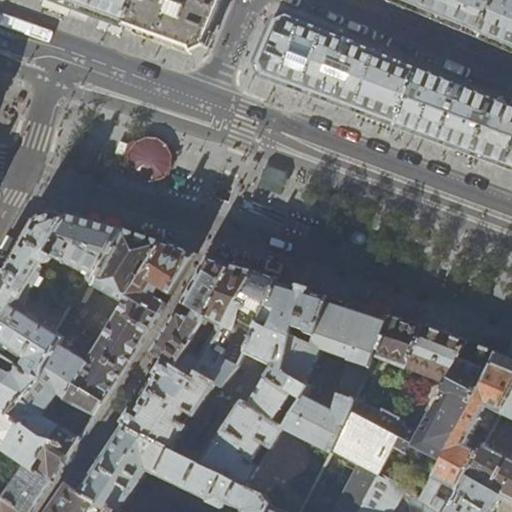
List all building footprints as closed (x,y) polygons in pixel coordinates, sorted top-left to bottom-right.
[(55,0),(95,15),(124,26),(134,0),(55,0)] [(191,51),(206,44),(223,0),(134,0),(124,26),(146,34),(153,37),(191,51)] [(385,0),(450,26),(476,37),(492,0),(385,0)] [(511,0),(492,0),(476,37),(511,51),(511,0)] [(327,102),(396,127),(419,66),(376,49),(350,38),(329,30),(289,13),(279,17),(274,19),(255,63),(259,70),(259,71),(262,78),(327,102)] [(421,137),(474,156),(495,97),(474,89),(454,81),(429,70),(419,66),(396,127),(421,137)] [(511,104),(495,97),(474,156),(482,159),(511,170),(511,104)] [(137,170),(172,170),(172,142),(136,143),(137,170)] [(263,167),(260,176),(288,186),(292,177),(290,169),(270,161),(263,167)] [(5,273),(0,270),(0,348),(2,345),(24,359),(18,368),(39,381),(42,376),(62,341),(54,336),(86,279),(94,283),(124,229),(74,215),(68,213),(67,216),(60,214),(59,213),(35,222),(17,254),(5,273)] [(161,315),(131,298),(164,242),(137,233),(124,229),(94,283),(86,279),(54,336),(62,341),(42,376),(39,381),(12,413),(9,418),(72,452),(93,420),(161,315)] [(364,233),(355,230),(353,231),(351,232),(349,235),(350,238),(352,240),(362,243),(363,243),(365,242),(367,239),(367,237),(366,235),(364,233)] [(197,256),(197,255),(197,254),(164,242),(131,298),(161,315),(170,300),(197,256)] [(153,351),(166,361),(176,367),(207,317),(204,315),(233,266),(211,259),(181,306),(153,351)] [(252,271),(233,266),(204,315),(207,317),(176,367),(195,377),(198,373),(227,328),(234,310),(257,273),(252,271)] [(261,274),(257,273),(234,310),(227,328),(198,373),(219,384),(224,386),(240,365),(247,352),(277,282),(278,279),(261,274)] [(285,285),(277,282),(247,352),(276,367),(252,403),(246,399),(203,465),(247,487),(248,487),(288,429),(306,398),(311,390),(284,373),(291,335),(314,344),(330,298),(316,294),(291,286),(285,285)] [(331,297),(330,298),(314,344),(291,335),(284,373),(311,390),(321,376),(318,374),(315,372),(328,351),(344,357),(350,360),(329,410),(320,405),(306,398),(288,429),(304,438),(333,453),(353,413),(370,371),(390,316),(361,307),(331,297)] [(406,322),(390,316),(370,371),(353,413),(333,453),(358,466),(334,511),(361,511),(381,474),(424,501),(483,389),(498,352),(488,349),(416,325),(406,322)] [(511,357),(503,354),(498,352),(483,389),(424,501),(442,511),(447,511),(480,453),(466,446),(477,425),(491,433),(502,413),(511,393),(511,357)] [(153,380),(124,425),(173,451),(175,451),(219,384),(198,373),(195,377),(176,367),(166,361),(153,380)] [(0,498),(20,511),(31,511),(43,495),(72,452),(9,418),(12,413),(39,381),(18,368),(18,367),(14,374),(6,375),(0,370),(0,498)] [(511,511),(511,393),(502,413),(511,418),(511,461),(484,447),(480,453),(447,511),(442,511),(424,501),(381,474),(361,511),(511,511)] [(267,511),(269,509),(266,496),(258,492),(248,487),(247,487),(203,465),(197,462),(183,455),(175,451),(173,451),(124,425),(102,458),(79,493),(110,511),(109,511),(267,511)] [(188,445),(183,455),(197,462),(201,452),(200,448),(191,444),(188,445)] [(67,485),(48,511),(109,511),(110,511),(79,493),(67,485)] [(0,511),(20,511),(0,498),(0,511)]
